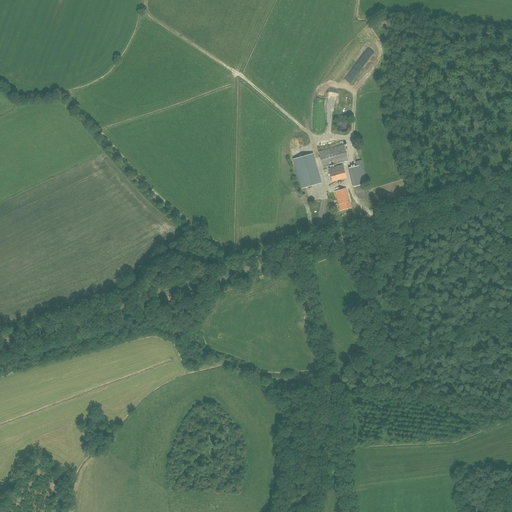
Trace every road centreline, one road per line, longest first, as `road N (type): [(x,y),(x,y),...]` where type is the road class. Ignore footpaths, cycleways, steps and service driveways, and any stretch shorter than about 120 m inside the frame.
road 1 (residential): [(0,345),(511,186)]
road 2 (track): [(145,15),(236,73),(307,131),(314,148)]
road 3 (track): [(352,511),(331,372)]
road 4 (track): [(331,372),(295,253)]
